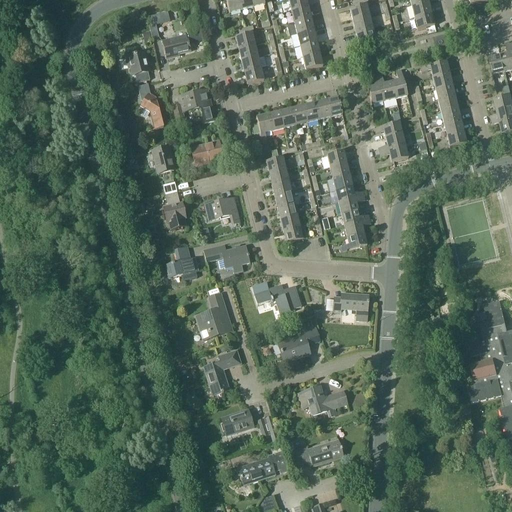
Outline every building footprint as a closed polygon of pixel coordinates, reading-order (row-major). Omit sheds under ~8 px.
[(225,0),(229,14),(241,11),(238,0),(225,0)] [(238,0),(241,11),(253,9),(250,0),(238,0)] [(250,0),(253,9),(265,6),(263,0),(250,0)] [(291,0),(288,1),(291,13),(308,8),(306,0),(291,0)] [(412,8),(414,19),(431,15),(428,3),(412,8)] [(350,10),(353,22),(370,18),(367,6),(350,10)] [(294,24),(311,20),(308,8),(291,13),(294,24)] [(167,13),(148,18),(150,27),(156,26),(170,23),(167,13)] [(434,27),(431,15),(414,19),(417,31),(434,27)] [(372,30),(370,18),(353,22),(356,34),(372,30)] [(291,38),(297,36),(314,32),(311,20),(294,24),(288,26),(291,38)] [(149,28),(152,40),(159,38),(156,26),(150,27),(149,28)] [(202,41),(199,30),(187,33),(190,44),(202,41)] [(372,30),(356,34),(358,45),(375,41),(372,30)] [(294,49),(300,48),(317,44),(314,32),(297,36),(291,38),(294,49)] [(151,41),(149,33),(143,34),(145,42),(151,41)] [(235,38),(238,50),(255,46),(252,34),(235,38)] [(178,57),(178,55),(189,52),(186,38),(163,43),(167,60),(178,57)] [(300,48),(303,60),(320,56),(317,44),(300,48)] [(258,58),(255,46),(238,50),(241,62),(258,58)] [(511,53),(500,57),(505,73),(511,71),(511,53)] [(133,77),(135,76),(137,84),(150,81),(148,73),(150,73),(148,67),(147,67),(144,54),(136,56),(128,57),(133,77)] [(323,67),(320,56),(303,60),(306,72),(323,67)] [(505,73),(500,57),(489,60),(493,76),(505,73)] [(241,62),(244,74),(261,70),(258,58),(241,62)] [(446,63),(429,67),(432,79),(449,75),(446,63)] [(264,82),(261,70),(244,74),(247,86),(264,82)] [(432,79),(435,91),(452,86),(449,75),(432,79)] [(403,81),(391,83),(395,100),(407,98),(403,81)] [(391,83),(379,86),(384,103),(395,100),(391,83)] [(150,113),(155,131),(163,129),(156,99),(150,95),(148,85),(138,88),(141,102),(143,103),(140,107),(150,113)] [(379,86),(368,89),(372,106),(384,103),(379,86)] [(435,91),(438,102),(455,98),(452,86),(435,91)] [(181,107),(173,109),(177,123),(184,121),(182,113),(199,109),(203,125),(207,124),(214,122),(207,91),(179,98),(181,107)] [(497,112),(511,108),(511,101),(511,97),(494,101),(497,112)] [(438,102),(441,114),(458,110),(455,98),(438,102)] [(331,118),(342,116),(338,99),(326,102),(331,118)] [(319,121),(331,118),(326,102),(315,104),(319,121)] [(319,121),(315,104),(303,107),(307,124),(319,121)] [(295,127),(307,124),(303,107),(291,110),(295,127)] [(511,108),(497,112),(500,124),(511,121),(511,108)] [(284,130),(295,127),(291,110),(280,113),(284,130)] [(444,126),(461,122),(458,110),(441,114),(444,126)] [(272,133),(284,130),(280,113),(268,116),(272,133)] [(268,116),(256,119),(260,136),(272,133),(268,116)] [(511,121),(500,124),(502,136),(511,133),(511,121)] [(444,126),(447,138),(464,133),(461,122),(444,126)] [(399,124),(382,128),(385,140),(402,136),(399,124)] [(467,145),(464,133),(447,138),(450,149),(467,145)] [(402,136),(385,140),(388,152),(405,148),(402,136)] [(191,149),(196,168),(224,161),(219,142),(191,149)] [(153,152),(158,175),(174,171),(168,148),(153,152)] [(405,148),(388,152),(391,163),(408,159),(405,148)] [(327,158),(321,160),(324,170),(330,169),(330,168),(347,164),(344,152),(327,156),(327,158)] [(266,163),(269,175),(286,171),(283,159),(266,163)] [(330,169),(333,180),(349,176),(347,164),(330,168),(330,169)] [(272,187),(289,183),(286,171),(269,175),(272,187)] [(333,180),(326,181),(329,193),(335,192),(352,188),(349,176),(333,180)] [(165,196),(177,194),(175,183),(163,186),(165,196)] [(272,187),(274,199),(291,194),(289,183),(272,187)] [(352,188),(335,192),(338,204),(355,200),(352,188)] [(186,220),(185,216),(182,204),(180,205),(177,194),(165,196),(168,207),(162,209),(166,225),(168,225),(170,232),(186,228),(184,220),(186,220)] [(274,199),(277,210),(294,206),(291,194),(274,199)] [(240,224),(238,216),(233,199),(233,200),(205,207),(209,222),(230,217),(232,226),(240,224)] [(355,200),(338,204),(341,216),(358,211),(355,200)] [(277,210),(279,216),(280,222),(297,218),(294,206),(277,210)] [(358,211),(341,216),(344,227),(361,223),(364,223),(370,221),(369,216),(360,219),(358,211)] [(280,222),(283,234),(300,230),(297,218),(280,222)] [(361,223),(344,227),(347,239),(364,235),(361,223)] [(300,230),(283,234),(286,245),(291,244),(303,241),(303,240),(307,239),(304,229),(300,230)] [(364,235),(347,239),(350,251),(367,247),(364,235)] [(225,247),(204,252),(207,264),(223,260),(223,261),(218,262),(220,270),(225,269),(225,270),(234,268),(235,273),(244,271),(242,266),(250,264),(246,248),(226,253),(225,247)] [(187,249),(175,252),(177,260),(189,257),(187,249)] [(197,279),(196,273),(198,273),(195,260),(166,267),(169,280),(181,277),(183,283),(197,279)] [(282,286),(268,291),(267,284),(252,289),(258,306),(275,301),(281,317),(290,314),(290,312),(301,308),(296,290),(284,293),(282,286)] [(233,333),(221,295),(209,299),(213,312),(196,317),(201,333),(208,330),(210,340),(233,333)] [(341,313),(341,310),(357,311),(356,322),(367,323),(369,297),(341,295),(341,299),(334,299),(334,313),(341,313)] [(511,332),(507,333),(505,326),(500,303),(484,307),(486,315),(477,317),(479,324),(463,328),(471,359),(480,357),(481,363),(470,366),(474,382),(476,381),(477,386),(467,389),(471,405),(501,397),(504,409),(500,410),(507,441),(511,440),(511,332)] [(304,337),(278,345),(284,364),(310,356),(307,347),(313,345),(319,343),(315,329),(309,331),(302,333),(304,337)] [(235,353),(218,358),(220,363),(203,369),(212,397),(229,392),(223,371),(232,368),(240,366),(235,353)] [(334,410),(347,406),(343,393),(323,399),(320,389),(298,395),(303,410),(309,408),(312,416),(327,412),(329,418),(335,416),(334,410)] [(248,412),(221,420),(227,437),(253,429),(248,412)] [(269,436),(270,436),(272,443),(279,441),(272,417),(263,420),(269,436)] [(257,422),(263,438),(269,436),(263,420),(257,422)] [(299,466),(305,464),(311,462),(313,468),(343,459),(338,442),(307,451),(306,448),(295,452),(299,466)] [(270,460),(238,470),(232,472),(235,480),(240,478),(241,481),(243,487),(275,476),(274,472),(279,471),(280,475),(289,472),(283,453),(269,457),(270,460)]
